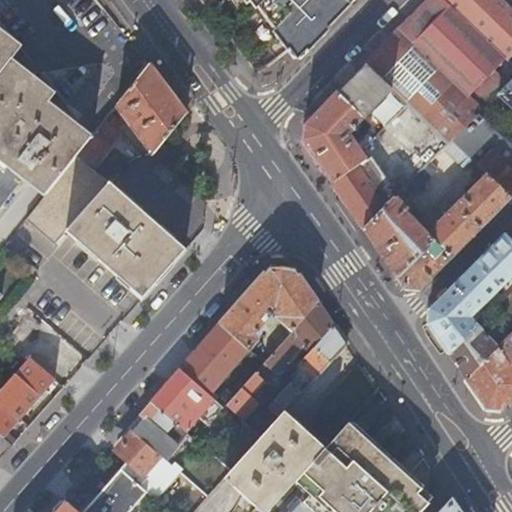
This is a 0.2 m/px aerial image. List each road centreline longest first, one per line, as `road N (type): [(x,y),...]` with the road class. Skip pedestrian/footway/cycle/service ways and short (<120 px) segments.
road 1 (tertiary): [(285,188),(3,511)]
road 2 (residential): [(382,0),(249,136)]
road 3 (residential): [(383,339),(511,210)]
road 4 (secondary): [(285,188),(383,339)]
road 5 (secondary): [(142,0),(249,136)]
road 6 (secondary): [(383,339),(474,465)]
